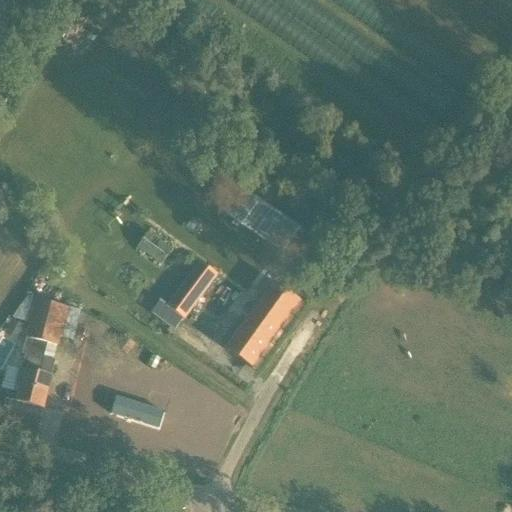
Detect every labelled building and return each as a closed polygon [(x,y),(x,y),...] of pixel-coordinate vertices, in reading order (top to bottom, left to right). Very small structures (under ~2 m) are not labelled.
[(0,0),(0,46),(24,0),(0,0)] [(211,126),(191,111),(162,149),(182,164),(211,126)] [(240,188),(222,214),(283,256),(301,230),(240,188)] [(184,320),(198,301),(206,307),(216,295),(207,288),(216,276),(199,264),(167,307),(184,320)] [(264,297),(225,351),(251,369),(300,302),(263,276),(254,290),(264,297)] [(80,312),(35,301),(26,298),(12,319),(28,324),(21,355),(24,356),(16,387),(20,388),(16,403),(42,410),(55,362),(43,359),(47,345),(57,348),(59,338),(72,341),(80,312)] [(17,341),(24,327),(12,321),(5,335),(17,341)] [(122,336),(114,347),(126,356),(134,345),(122,336)] [(123,402),(119,417),(166,429),(170,414),(123,402)]
